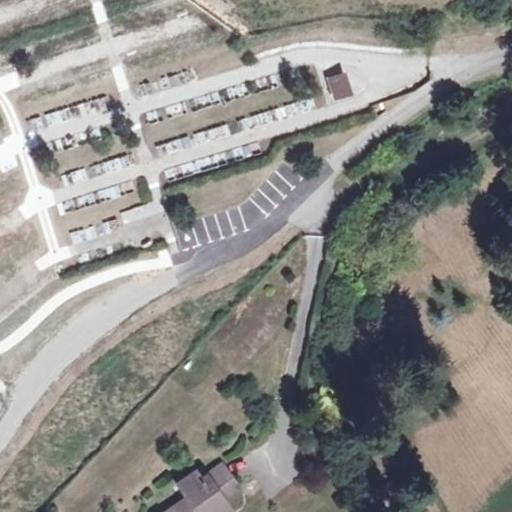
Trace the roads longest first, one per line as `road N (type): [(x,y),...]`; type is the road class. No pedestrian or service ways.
road 1 (residential): [(242,240),(458,74),(511,58)]
road 2 (track): [(0,432),(75,331),(242,240)]
